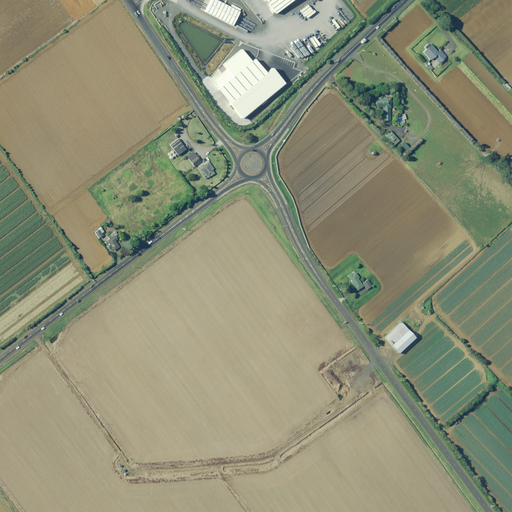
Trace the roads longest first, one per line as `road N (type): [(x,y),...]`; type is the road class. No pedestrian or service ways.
road 1 (tertiary): [(489,511),(310,265)]
road 2 (secondary): [(186,216),(0,358)]
road 3 (secondary): [(404,0),(310,90)]
road 4 (tertiary): [(198,105),(128,0)]
